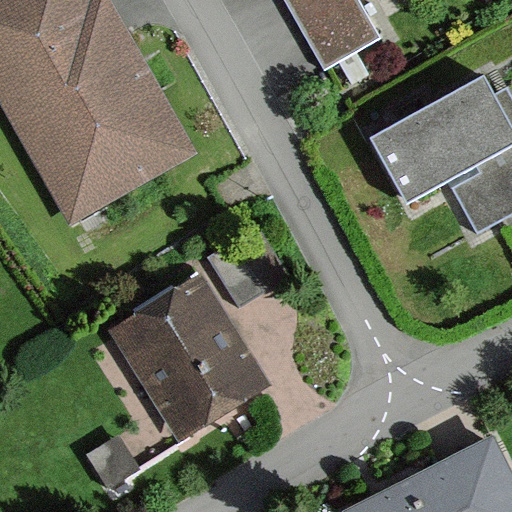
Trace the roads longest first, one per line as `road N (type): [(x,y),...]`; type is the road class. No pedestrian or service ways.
road 1 (residential): [(186,0),(408,399)]
road 2 (residential): [(408,399),(217,511)]
